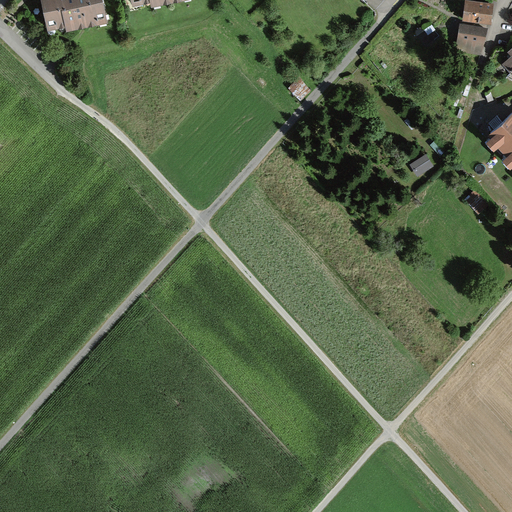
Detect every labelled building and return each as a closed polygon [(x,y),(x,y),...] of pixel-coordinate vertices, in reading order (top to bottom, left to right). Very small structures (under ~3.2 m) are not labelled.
[(44,0),(49,27),(66,24),(67,27),(106,19),(102,0),(44,0)] [(494,4),(466,0),(463,20),(491,24),(494,4)] [(488,28),(461,23),(457,46),(467,53),(482,55),(488,28)] [(511,45),(509,48),(511,51),(511,52),(502,62),(511,72),(511,45)] [(301,78),(290,88),(300,99),(311,90),(301,78)] [(511,113),(487,135),(490,138),(486,141),(494,150),(497,146),(506,156),(502,159),(510,168),(511,166),(511,113)] [(408,164),(414,174),(430,164),(423,154),(408,164)] [(479,213),(490,204),(478,189),(467,197),(479,213)]
